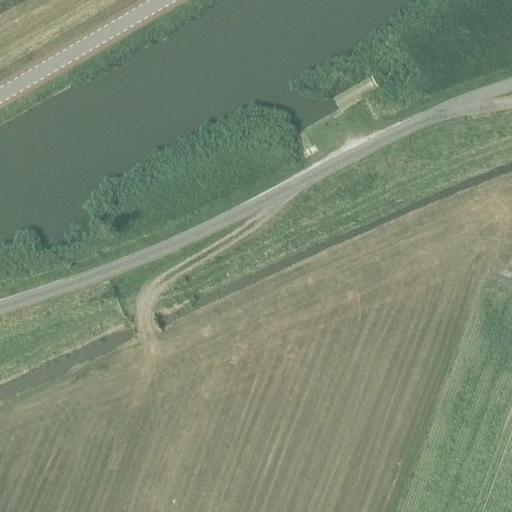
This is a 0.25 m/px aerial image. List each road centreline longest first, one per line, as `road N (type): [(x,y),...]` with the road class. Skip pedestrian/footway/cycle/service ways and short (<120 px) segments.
road 1 (unclassified): [(0,308),(176,243),(511,84)]
road 2 (secondary): [(0,95),(165,0)]
